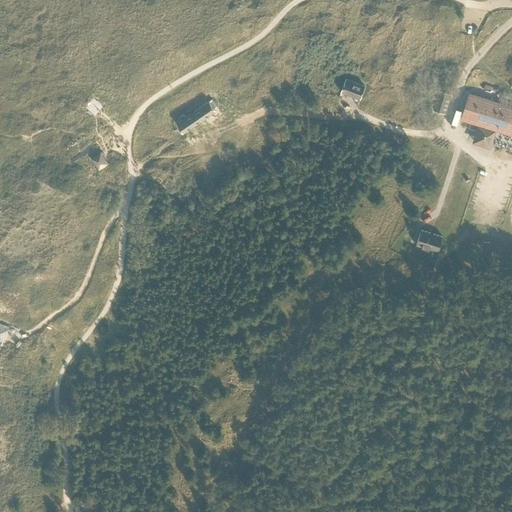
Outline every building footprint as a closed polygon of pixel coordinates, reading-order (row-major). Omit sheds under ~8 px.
[(360,99),(364,87),(346,79),(341,91),(360,99)] [(439,90),(433,110),(445,113),(451,94),(439,90)] [(461,119),(477,124),(482,125),(481,127),(479,126),(474,142),(489,147),(494,131),(492,131),(492,129),(511,134),(511,107),(469,94),(461,119)] [(214,108),(216,106),(211,100),(185,118),(183,114),(179,117),(182,120),(177,124),(183,133),(215,110),(214,108)] [(102,167),(107,163),(102,155),(103,154),(102,152),(92,159),(96,166),(100,163),(102,167)] [(438,252),(443,237),(421,230),(416,245),(438,252)] [(0,339),(3,341),(8,327),(0,323),(0,339)]
